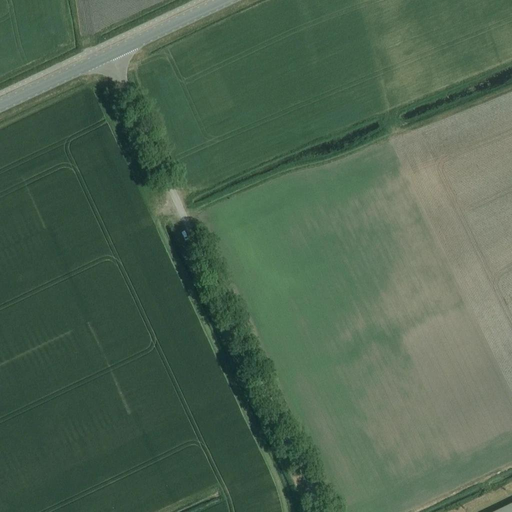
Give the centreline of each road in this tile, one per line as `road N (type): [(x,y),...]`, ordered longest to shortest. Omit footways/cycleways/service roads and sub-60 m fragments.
road 1 (unclassified): [(313,511),(111,54)]
road 2 (secondary): [(111,54),(229,0)]
road 3 (secondary): [(0,106),(111,54)]
